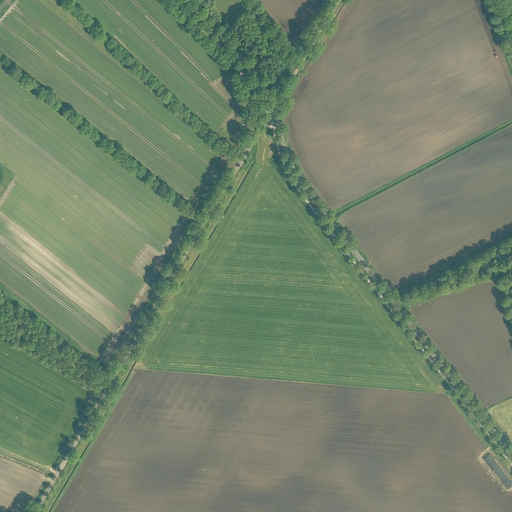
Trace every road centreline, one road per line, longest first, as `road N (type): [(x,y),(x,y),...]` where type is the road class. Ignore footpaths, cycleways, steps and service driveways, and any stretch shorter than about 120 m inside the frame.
road 1 (unclassified): [(34,511),(255,137),(277,121)]
road 2 (tertiary): [(277,121),(294,171),(511,454)]
road 3 (tertiary): [(186,0),(273,103)]
road 4 (unclassified): [(273,103),(338,0)]
